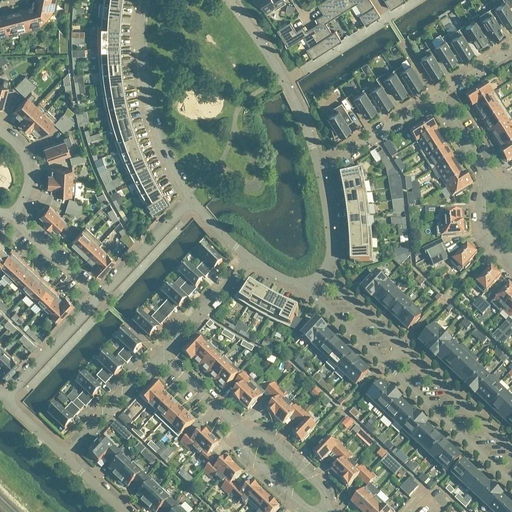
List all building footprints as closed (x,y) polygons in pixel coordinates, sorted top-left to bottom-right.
[(53,11),(55,1),(51,0),(33,0),(32,5),(46,18),(53,11)] [(285,3),(284,2),(285,1),(284,0),(252,0),(259,7),(261,6),(265,13),(271,10),(272,11),(285,3)] [(341,41),(335,31),(331,33),(325,23),(340,14),(331,0),(324,0),(317,5),(323,14),(316,19),(319,23),(312,28),(326,50),(341,41)] [(380,16),(369,0),(331,0),(340,14),(356,4),(362,14),(359,16),(365,25),(380,16)] [(405,0),(404,0),(383,0),(390,10),(405,0)] [(511,23),(511,13),(509,8),(511,6),(511,1),(511,0),(503,0),(504,2),(495,8),(494,6),(494,7),(500,17),(507,27),(511,23)] [(121,12),(122,6),(121,6),(121,5),(99,3),(98,14),(120,16),(120,12),(121,12)] [(46,18),(32,5),(24,8),(29,29),(30,28),(39,26),(46,18)] [(503,33),(495,20),(500,17),(494,7),(491,9),(479,16),(478,14),(477,14),(484,24),(493,39),(503,33)] [(29,29),(24,8),(13,12),(18,32),(17,32),(18,35),(31,32),(30,28),(29,29)] [(479,27),(484,24),(477,14),(475,10),(469,14),(474,21),(465,27),(464,26),(470,36),(476,46),(486,40),(479,27)] [(10,34),(17,32),(18,32),(13,12),(4,15),(3,15),(9,38),(11,37),(10,34)] [(120,23),(121,17),(120,17),(120,16),(98,14),(98,15),(101,15),(100,26),(97,25),(97,26),(119,27),(119,23),(120,23)] [(9,38),(3,15),(0,15),(0,36),(6,35),(7,38),(6,38),(9,38)] [(326,50),(312,28),(305,32),(303,27),(296,32),(290,22),(276,31),(287,47),(303,37),(309,47),(306,49),(312,59),(326,50)] [(120,33),(120,28),(119,28),(119,27),(97,26),(97,38),(119,38),(119,33),(120,33)] [(473,52),(465,39),(470,36),(464,26),(449,35),(451,39),(453,43),(456,47),(463,58),(473,52)] [(67,38),(59,30),(59,52),(67,52),(67,38)] [(448,47),(453,43),(451,39),(449,35),(447,33),(441,37),(443,40),(434,46),(434,45),(433,45),(440,55),(446,65),(456,59),(448,47)] [(120,44),(120,38),(119,39),(119,38),(97,38),(97,49),(119,48),(119,44),(120,44)] [(442,71),(434,58),(440,55),(433,45),(424,51),(426,55),(420,58),(432,77),(442,71)] [(121,55),(120,49),(119,49),(119,48),(97,49),(98,61),(120,59),(119,55),(121,55)] [(121,70),(120,66),(121,66),(121,60),(120,60),(120,59),(98,61),(99,72),(121,70)] [(422,84),(410,65),(404,69),(402,65),(393,71),(400,83),(405,79),(412,90),(422,84)] [(122,81),(121,77),(123,76),(122,71),(121,71),(121,70),(99,72),(100,84),(122,81)] [(400,83),(393,71),(392,71),(393,72),(384,78),(382,74),(376,78),(379,84),(380,84),(383,89),(389,86),(396,97),(406,91),(400,83)] [(20,92),(30,81),(25,77),(15,88),(20,92)] [(0,107),(1,108),(9,81),(3,80),(2,86),(0,85),(0,107)] [(25,97),(35,86),(30,81),(20,92),(25,97)] [(124,91),(123,87),(124,87),(123,81),(122,82),(122,81),(100,84),(102,95),(124,91)] [(392,103),(383,89),(380,84),(379,84),(370,90),(368,86),(362,90),(369,100),(374,97),(382,109),(392,103)] [(472,107),(495,92),(494,92),(493,93),(487,84),(483,87),(482,85),(476,89),(477,91),(467,97),(467,98),(466,98),(472,107)] [(375,110),(369,100),(362,90),(363,92),(354,97),(351,94),(345,97),(352,108),(357,104),(365,117),(375,110)] [(126,102),(125,98),(126,98),(125,92),(124,92),(124,91),(102,95),(104,107),(126,102)] [(479,115),(500,102),(495,92),(472,107),(474,106),(479,115)] [(20,123),(36,106),(31,101),(35,97),(31,93),(12,113),(21,121),(19,123),(20,123)] [(128,112),(127,108),(129,108),(127,103),(126,103),(126,102),(104,107),(107,118),(128,112)] [(485,124),(506,111),(500,102),(479,115),(485,124)] [(28,131),(47,111),(38,103),(36,106),(20,123),(28,131)] [(350,130),(342,117),(347,114),(341,104),(331,110),(334,113),(328,116),(334,126),(331,128),(334,139),(350,130)] [(68,108),(64,113),(69,118),(73,113),(68,108)] [(38,138),(56,119),(47,111),(28,131),(30,130),(38,138)] [(491,133),(511,120),(506,111),(485,124),(491,133)] [(131,123),(130,119),(131,118),(130,113),(129,113),(128,112),(107,118),(110,129),(131,123)] [(59,129),(69,118),(64,113),(54,124),(59,129)] [(64,133),(74,122),(69,118),(59,129),(64,133)] [(437,129),(431,120),(430,120),(420,126),(419,125),(413,129),(414,130),(410,133),(416,142),(437,129)] [(497,143),(511,133),(511,127),(509,123),(511,120),(491,133),(497,143)] [(135,133),(133,129),(134,129),(133,123),(132,124),(131,123),(110,129),(110,130),(113,129),(117,139),(114,140),(135,133)] [(420,152),(441,139),(436,131),(437,130),(437,129),(416,142),(417,143),(418,142),(423,150),(420,152)] [(138,143),(137,139),(138,139),(136,134),(135,134),(135,133),(114,140),(118,151),(138,143)] [(501,153),(511,145),(511,133),(497,143),(502,151),(501,152),(501,153)] [(69,153),(66,146),(72,144),(69,136),(63,138),(64,141),(44,148),(45,150),(42,151),(45,160),(48,159),(49,161),(69,153)] [(426,162),(447,148),(441,139),(420,152),(426,162)] [(397,154),(389,142),(383,145),(391,158),(397,154)] [(142,153),(141,149),(142,149),(140,144),(139,144),(138,143),(118,151),(122,162),(142,153)] [(508,162),(511,158),(511,145),(501,153),(507,162),(507,161),(508,162)] [(385,156),(380,147),(370,154),(376,164),(381,161),(380,159),(385,156)] [(432,171),(453,157),(447,148),(426,162),(432,171)] [(147,163),(145,159),(146,159),(144,154),(143,154),(142,153),(122,162),(127,172),(147,163)] [(86,161),(84,154),(69,158),(71,165),(86,161)] [(441,178),(459,167),(453,157),(432,171),(435,169),(441,178)] [(402,164),(399,159),(394,162),(397,167),(402,164)] [(132,183),(152,173),(150,169),(151,169),(148,163),(147,164),(147,163),(127,172),(132,183)] [(103,164),(96,166),(98,172),(105,169),(103,164)] [(120,164),(107,171),(110,177),(123,169),(120,164)] [(405,169),(402,164),(397,167),(400,172),(405,169)] [(364,183),(361,167),(349,170),(350,174),(340,176),(341,180),(340,181),(341,186),(343,186),(343,188),(364,183)] [(447,187),(466,175),(466,174),(464,175),(459,167),(441,178),(447,187)] [(71,181),(72,169),(50,168),(50,175),(48,175),(48,181),(75,182),(71,181)] [(98,172),(100,176),(100,177),(108,174),(107,173),(105,169),(98,172)] [(137,192),(156,182),(155,179),(156,178),(153,173),(152,174),(152,173),(132,183),(137,192)] [(461,191),(471,185),(472,185),(471,184),(472,184),(466,175),(447,187),(453,196),(455,195),(456,197),(462,193),(461,191)] [(111,181),(104,184),(106,189),(107,192),(114,188),(114,187),(121,184),(118,177),(111,181)] [(74,195),(75,182),(48,181),(47,187),(49,187),(49,193),(74,195)] [(143,203),(162,191),(160,188),(161,187),(158,183),(157,183),(156,182),(137,192),(143,203)] [(366,194),(364,183),(343,188),(343,191),(342,191),(343,197),(345,197),(345,198),(366,194)] [(160,207),(168,201),(166,197),(167,197),(164,192),(163,192),(162,191),(143,203),(152,217),(162,209),(160,207)] [(122,202),(116,192),(109,195),(115,206),(119,204),(122,202)] [(368,205),(366,194),(345,198),(345,202),(344,202),(345,207),(346,207),(346,209),(368,205)] [(83,204),(69,199),(67,206),(81,210),(83,204)] [(69,225),(49,206),(47,208),(45,205),(39,212),(41,214),(40,216),(44,219),(42,221),(50,228),(51,227),(55,230),(60,225),(65,229),(69,225)] [(370,217),(368,205),(346,209),(347,212),(346,212),(347,218),(348,218),(348,219),(367,217),(370,217)] [(79,217),(81,210),(67,206),(65,212),(79,217)] [(115,214),(112,209),(107,212),(110,217),(115,214)] [(461,222),(460,210),(439,212),(440,223),(436,224),(463,222),(461,222)] [(118,219),(115,214),(110,217),(113,222),(118,219)] [(368,228),(368,227),(367,217),(348,219),(348,223),(347,223),(348,229),(349,229),(349,230),(368,228)] [(465,231),(465,223),(463,224),(463,222),(436,224),(437,236),(464,234),(464,232),(465,231)] [(78,251),(93,235),(85,227),(70,244),(78,251)] [(372,239),(371,227),(368,227),(368,228),(349,230),(349,234),(348,234),(349,240),(350,240),(350,241),(372,239)] [(127,232),(123,228),(118,231),(122,236),(127,232)] [(134,243),(127,232),(122,236),(119,239),(129,248),(134,243)] [(86,259),(98,245),(99,246),(101,243),(93,235),(78,251),(86,259)] [(372,251),(372,239),(350,241),(350,245),(349,245),(349,250),(350,250),(350,251),(372,251)] [(429,258),(444,250),(445,250),(441,241),(423,250),(428,259),(429,258)] [(92,268),(106,253),(106,252),(99,246),(98,245),(86,259),(93,266),(92,267),(92,268)] [(468,263),(477,254),(475,253),(477,251),(472,247),(470,248),(468,246),(469,246),(467,245),(450,263),(460,272),(464,268),(465,269),(470,264),(468,263)] [(0,262),(11,250),(8,253),(0,246),(0,262)] [(222,262),(206,246),(198,255),(214,270),(222,262)] [(110,268),(115,262),(114,261),(117,258),(108,249),(106,252),(106,253),(92,268),(100,276),(108,267),(110,268)] [(409,253),(409,251),(409,249),(405,249),(394,250),(395,259),(409,253)] [(0,264),(6,271),(19,257),(11,250),(0,262),(0,264)] [(444,250),(429,258),(433,266),(448,259),(444,250)] [(372,262),(372,251),(350,251),(350,255),(349,255),(349,261),(350,261),(350,262),(360,265),(360,262),(372,262)] [(194,253),(189,257),(194,264),(199,261),(194,253)] [(11,281),(26,264),(19,257),(6,271),(13,277),(11,280),(11,281)] [(18,288),(34,271),(26,264),(11,281),(18,288)] [(204,280),(187,264),(179,273),(196,288),(204,280)] [(209,274),(200,266),(196,270),(205,278),(209,274)] [(484,294),(501,276),(499,275),(497,273),(499,272),(494,267),(492,268),(491,267),(483,276),(481,275),(477,280),(478,281),(474,285),(484,294)] [(371,298),(388,280),(389,279),(380,270),(362,289),(371,298)] [(26,294),(41,278),(34,271),(18,288),(26,294)] [(33,301),(49,285),(41,278),(26,294),(33,301)] [(381,305),(396,288),(388,280),(371,298),(373,297),(375,299),(381,305)] [(248,308),(259,289),(258,288),(259,287),(254,284),(254,285),(250,282),(244,291),(242,289),(234,298),(248,308)] [(187,300),(170,284),(162,293),(179,308),(187,300)] [(500,312),(511,299),(511,284),(511,286),(509,284),(491,304),(500,312)] [(41,308),(56,292),(49,285),(33,301),(41,308)] [(192,294),(184,285),(180,290),(188,298),(192,294)] [(390,313),(405,296),(396,288),(381,305),(390,313)] [(258,313),(269,294),(268,293),(263,290),(263,291),(259,289),(248,308),(258,313)] [(56,292),(41,308),(48,315),(65,297),(63,299),(56,292)] [(268,319),(279,299),(277,299),(278,298),(273,295),(272,296),(269,294),(258,313),(268,319)] [(399,321),(414,304),(405,296),(390,313),(393,316),(399,321)] [(65,313),(73,305),(65,297),(48,315),(56,323),(59,319),(61,320),(66,315),(65,313)] [(477,310),(485,301),(480,297),(472,306),(477,310)] [(280,321),(288,304),(287,303),(287,302),(282,300),(282,301),(279,299),(268,319),(278,323),(279,321),(280,321)] [(511,317),(511,316),(511,299),(500,312),(503,309),(511,317)] [(482,315),(490,306),(485,301),(477,310),(482,315)] [(0,307),(4,311),(8,307),(4,303),(0,307)] [(296,318),(298,308),(297,308),(297,307),(292,305),(292,306),(288,304),(280,321),(291,326),(294,318),(296,318)] [(418,319),(421,316),(412,307),(414,305),(414,304),(399,321),(408,329),(414,322),(415,323),(418,319)] [(172,313),(164,305),(160,309),(168,317),(172,313)] [(168,317),(160,309),(155,314),(164,322),(168,317)] [(19,317),(14,313),(10,317),(15,321),(19,317)] [(158,329),(141,313),(133,322),(150,337),(158,329)] [(19,325),(23,321),(19,317),(15,321),(19,325)] [(511,325),(511,320),(509,318),(498,330),(503,335),(511,326),(511,325)] [(12,324),(8,320),(3,325),(8,329),(12,324)] [(309,346),(325,329),(316,320),(309,328),(308,328),(304,332),(305,332),(300,338),(309,346)] [(210,329),(214,324),(210,321),(205,325),(210,329)] [(12,333),(16,328),(12,324),(8,329),(12,333)] [(427,350),(445,331),(436,324),(431,329),(427,332),(428,333),(420,341),(428,349),(427,350)] [(299,325),(293,334),(298,337),(304,329),(299,325)] [(508,339),(511,335),(511,326),(503,335),(508,339)] [(34,331),(29,327),(25,331),(30,335),(34,331)] [(318,355),(332,339),(333,338),(324,330),(326,329),(325,329),(309,346),(309,347),(312,344),(320,352),(317,354),(318,355)] [(34,330),(34,331),(30,335),(39,344),(44,339),(34,330)] [(142,346),(125,330),(117,339),(134,354),(142,346)] [(435,358),(450,342),(442,334),(445,332),(445,331),(427,350),(434,357),(435,358)] [(23,343),(27,338),(23,334),(18,339),(23,343)] [(191,361),(208,342),(205,345),(196,336),(190,341),(192,343),(183,353),(191,361)] [(36,347),(27,338),(23,343),(22,343),(31,352),(36,347)] [(327,363),(342,346),(333,338),(332,339),(318,355),(327,363)] [(264,340),(263,343),(261,346),(267,349),(268,345),(270,342),(264,340)] [(199,367),(216,350),(208,342),(191,361),(193,359),(196,363),(195,363),(199,367)] [(444,364),(458,349),(450,342),(435,358),(436,357),(439,359),(444,364)] [(338,368),(350,355),(351,355),(342,346),(327,363),(326,364),(334,372),(338,368)] [(0,367),(14,353),(13,352),(10,355),(3,349),(0,352),(0,367)] [(453,370),(466,356),(458,349),(444,364),(452,371),(453,370)] [(207,375),(224,357),(221,360),(213,353),(216,350),(199,367),(200,367),(204,370),(203,371),(207,375)] [(130,360),(122,351),(118,356),(126,364),(130,360)] [(19,365),(18,363),(21,360),(14,353),(0,367),(0,370),(6,376),(13,368),(15,370),(19,365)] [(122,369),(106,353),(98,362),(114,377),(122,369)] [(346,377),(359,363),(351,355),(350,355),(338,368),(346,377)] [(460,378),(474,364),(466,356),(453,370),(452,371),(455,374),(460,378)] [(215,382),(229,367),(232,364),(224,357),(207,375),(208,375),(208,374),(212,377),(211,378),(215,382)] [(362,379),(368,371),(359,363),(346,377),(355,385),(358,382),(359,383),(362,379)] [(223,390),(240,372),(232,364),(229,367),(215,382),(216,382),(220,385),(219,385),(223,390)] [(466,387),(481,371),(474,364),(460,378),(467,386),(466,387)] [(474,394),(489,378),(481,371),(466,387),(473,393),(474,394)] [(109,380),(100,372),(96,377),(105,385),(109,380)] [(239,404),(256,385),(243,372),(235,381),(240,386),(231,396),(232,396),(232,397),(239,404)] [(101,390),(84,374),(76,383),(93,398),(101,390)] [(475,395),(476,393),(483,400),(497,386),(501,382),(493,375),(489,378),(474,394),(475,395)] [(149,405),(163,390),(155,382),(146,392),(144,391),(139,396),(149,405)] [(271,396),(279,387),(274,382),(266,391),(271,396)] [(374,408),(391,390),(390,391),(381,383),(374,390),(373,390),(370,393),(371,394),(365,399),(374,408)] [(254,404),(265,393),(263,391),(256,385),(239,404),(248,412),(255,404),(254,404)] [(492,407),(505,393),(497,386),(483,400),(491,408),(492,408),(492,407)] [(284,398),(287,395),(279,387),(271,396),(276,400),(267,410),(268,411),(267,412),(274,419),(289,403),(284,398)] [(154,416),(171,398),(166,394),(166,395),(162,392),(164,390),(163,390),(149,405),(157,412),(154,415),(154,416)] [(316,401),(321,397),(317,390),(312,394),(316,401)] [(386,414),(400,398),(391,390),(374,408),(384,417),(386,414)] [(499,415),(511,401),(511,399),(505,393),(492,407),(492,408),(491,408),(495,411),(499,415)] [(90,403),(81,395),(77,399),(85,407),(86,408),(90,403)] [(162,423),(178,405),(174,401),(174,402),(170,399),(171,398),(154,416),(162,423)] [(407,408),(399,400),(400,399),(400,398),(386,414),(384,417),(392,424),(394,422),(407,408)] [(73,404),(81,411),(85,407),(77,399),(73,404)] [(508,422),(511,417),(511,401),(499,415),(504,420),(507,423),(508,422)] [(72,402),(67,407),(76,416),(81,411),(73,404),(72,402)] [(305,412),(297,404),(294,407),(289,403),(274,419),(282,426),(292,416),(297,420),(305,412)] [(170,430),(186,413),(182,409),(181,410),(178,406),(179,406),(178,405),(162,423),(170,430)] [(73,421),(56,406),(49,414),(65,430),(73,421)] [(416,416),(413,413),(407,408),(394,422),(403,430),(400,432),(401,433),(417,415),(416,416)] [(316,427),(311,423),(314,420),(305,412),(297,420),(302,425),(293,435),(294,436),(293,437),(301,444),(309,436),(308,436),(316,427)] [(118,419),(128,428),(133,422),(123,413),(118,419)] [(178,438),(195,421),(190,416),(189,417),(186,414),(187,413),(186,413),(170,430),(178,438)] [(364,419),(359,414),(355,419),(360,423),(364,419)] [(426,423),(418,416),(417,415),(401,433),(409,441),(426,423)] [(338,441),(345,433),(351,438),(358,430),(346,420),(332,436),(338,441)] [(373,427),(368,423),(364,428),(369,432),(373,427)] [(434,433),(425,425),(426,423),(409,441),(410,441),(412,439),(421,446),(434,433)] [(136,435),(140,431),(135,427),(131,431),(136,435)] [(196,452),(211,436),(204,430),(203,430),(202,429),(193,439),(188,434),(180,443),(188,451),(191,448),(196,452)] [(140,439),(144,435),(140,431),(136,435),(140,439)] [(357,435),(357,436),(361,440),(365,436),(366,435),(361,431),(357,435)] [(429,455),(442,442),(442,441),(434,433),(421,446),(429,455)] [(118,450),(114,446),(115,445),(105,436),(89,454),(98,463),(104,456),(109,461),(118,450)] [(210,455),(219,444),(211,436),(196,452),(201,457),(197,460),(206,468),(214,459),(210,455)] [(132,439),(121,448),(131,459),(142,449),(132,439)] [(336,457),(344,448),(336,440),(333,443),(328,439),(320,447),(320,446),(312,454),(320,462),(321,461),(322,462),(331,452),(336,457)] [(436,466),(451,449),(442,441),(442,442),(429,455),(438,463),(435,465),(436,466)] [(155,446),(151,442),(147,446),(152,450),(155,446)] [(160,450),(155,446),(152,450),(156,454),(160,450)] [(354,464),(350,459),(353,456),(344,448),(336,457),(341,462),(331,472),(339,480),(354,464)] [(445,474),(460,458),(457,454),(451,449),(436,466),(445,474)] [(130,465),(121,457),(123,455),(118,450),(109,461),(113,465),(109,470),(111,472),(110,474),(117,480),(133,463),(133,462),(130,465)] [(150,455),(144,450),(139,455),(145,461),(150,455)] [(387,455),(383,460),(388,465),(392,460),(387,455)] [(219,480),(234,464),(227,458),(226,458),(225,458),(216,467),(211,463),(215,459),(214,459),(206,468),(206,469),(203,472),(211,479),(214,476),(219,480)] [(461,483),(473,470),(464,461),(452,474),(461,483)] [(147,476),(142,472),(143,472),(133,463),(117,480),(124,487),(125,485),(128,488),(132,483),(137,487),(147,476)] [(232,483),(242,472),(234,464),(219,480),(224,485),(221,488),(229,496),(237,487),(232,483)] [(362,481),(370,473),(362,465),(359,468),(354,464),(339,480),(346,487),(347,486),(348,487),(357,477),(362,481)] [(397,476),(401,470),(395,466),(391,471),(397,476)] [(181,478),(186,473),(182,469),(177,474),(181,478)] [(470,491),(481,480),(483,479),(473,470),(461,483),(470,491)] [(367,486),(375,478),(370,473),(362,481),(367,486)] [(145,506),(161,489),(152,480),(151,481),(147,476),(137,487),(141,491),(137,496),(139,499),(138,500),(145,506)] [(418,487),(409,478),(405,483),(413,492),(418,487)] [(492,487),(483,479),(481,480),(470,491),(480,500),(492,487)] [(245,505),(260,490),(259,489),(260,488),(253,482),(252,483),(252,482),(242,492),(237,487),(229,496),(237,504),(241,501),(245,505)] [(413,492),(405,483),(400,489),(409,497),(413,492)] [(454,491),(449,486),(445,490),(451,495),(454,491)] [(489,509),(502,495),(492,486),(492,487),(480,500),(489,509)] [(165,511),(175,503),(170,499),(171,498),(161,489),(145,506),(150,511),(152,511),(153,511),(157,511),(160,509),(163,511),(165,511)] [(361,511),(376,496),(376,495),(373,498),(364,489),(351,503),(358,510),(359,509),(361,511)] [(256,511),(258,511),(270,500),(260,490),(245,505),(246,505),(247,503),(256,511)] [(463,500),(458,495),(454,498),(460,503),(463,500)] [(492,511),(502,511),(509,505),(510,504),(501,496),(502,495),(489,509),(492,511)] [(377,511),(385,504),(376,496),(361,511),(362,511),(377,511)] [(275,511),(279,508),(278,507),(278,506),(272,500),(272,501),(270,500),(258,511),(275,511)] [(469,505),(463,500),(460,503),(465,508),(469,505)] [(185,511),(180,506),(179,507),(175,503),(165,511),(185,511)]
